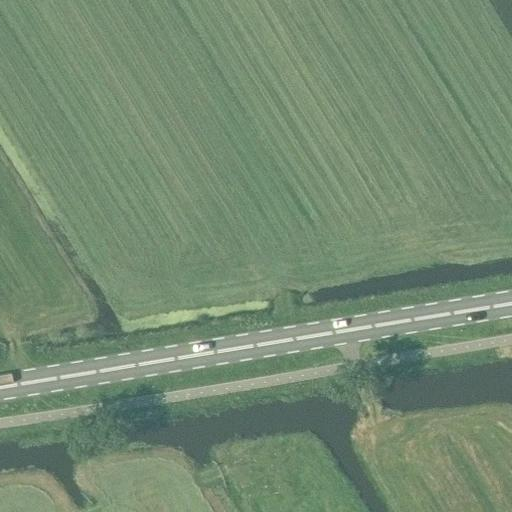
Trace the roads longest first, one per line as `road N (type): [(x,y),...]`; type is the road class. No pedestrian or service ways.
road 1 (secondary): [(0,387),(511,304)]
road 2 (track): [(429,511),(369,408),(347,331)]
road 3 (track): [(95,511),(228,468)]
